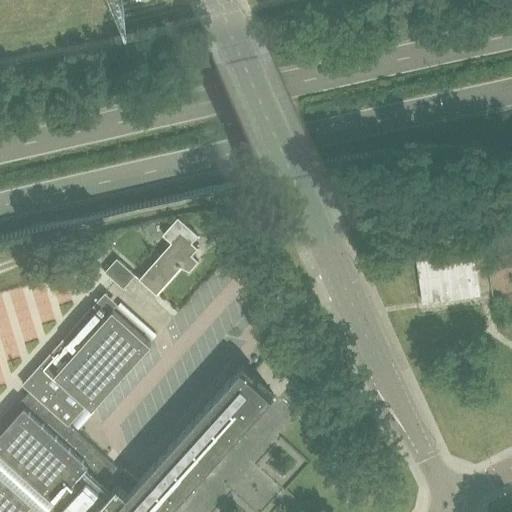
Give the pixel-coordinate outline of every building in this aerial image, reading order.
[(511,209),(493,212),(500,266),(511,264),(511,209)] [(163,233),(172,241),(140,278),(158,293),(182,265),(192,268),(199,259),(193,253),(198,247),(191,240),(197,233),(178,216),(163,233)] [(417,253),(423,301),(481,294),(475,246),(417,253)] [(117,257),(105,270),(124,287),(136,273),(117,257)] [(0,511),(165,511),(273,393),(253,375),(256,371),(245,362),(237,371),(138,480),(124,467),(121,470),(69,423),(71,420),(87,403),(88,402),(93,406),(151,342),(113,307),(101,296),(23,383),(30,389),(18,403),(22,407),(0,431),(0,511)] [(0,417),(0,422),(4,426),(20,409),(14,403),(0,417)]
